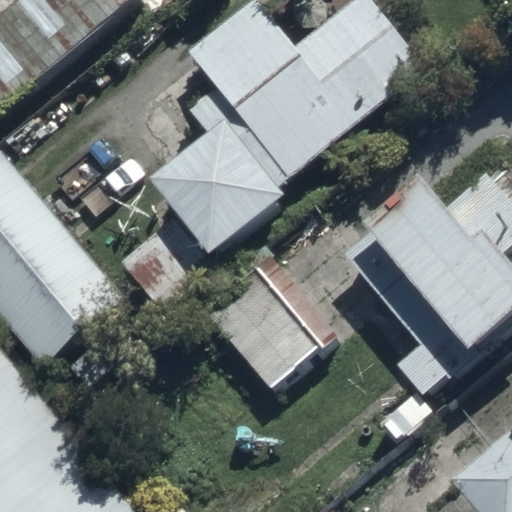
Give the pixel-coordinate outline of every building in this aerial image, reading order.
[(0,0),(0,128),(137,9),(129,0),(0,0)] [(279,201),(426,83),(364,6),(296,61),(256,12),(189,66),(218,102),(188,126),(215,158),(160,202),(219,275),(292,216),(279,201)] [(9,162),(0,168),(0,324),(48,383),(132,315),(9,162)] [(444,420),(432,405),(511,343),(511,280),(502,268),(511,260),(511,211),(485,176),(358,272),(426,362),(406,377),(423,400),(377,435),(394,457),(444,420)] [(284,276),(216,332),(275,402),(342,346),(284,276)] [(132,511),(0,353),(0,511),(132,511)] [(511,511),(511,447),(453,500),(464,511),(511,511)]
